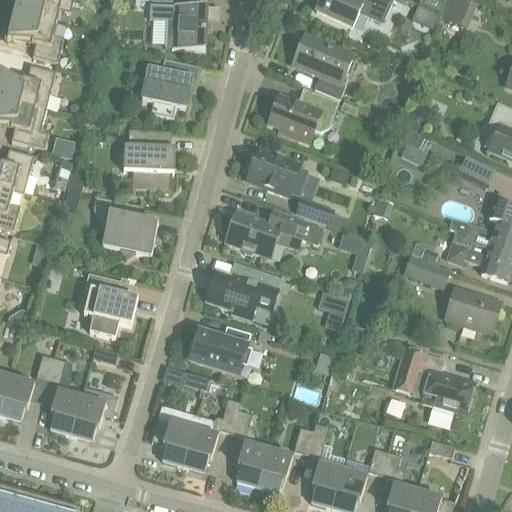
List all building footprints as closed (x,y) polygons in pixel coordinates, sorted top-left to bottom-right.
[(15,9),(13,17),(56,27),(59,14),(70,17),(74,0),(10,0),(9,3),(8,7),(15,9)] [(322,0),(316,15),(352,32),(359,17),(379,27),(384,25),(394,2),(390,0),(322,0)] [(456,2),(446,24),(466,32),(476,10),(456,2)] [(150,23),(153,24),(152,48),(172,49),(172,53),(205,54),(206,24),(218,25),(219,11),(207,10),(207,9),(174,8),(174,9),(150,8),(150,23)] [(53,40),(56,27),(13,17),(12,24),(4,22),(4,27),(3,31),(4,35),(4,39),(4,44),(7,43),(29,44),(28,46),(36,47),(32,61),(58,67),(64,43),(53,40)] [(353,59),(306,39),(293,69),(320,80),(314,93),(340,103),(345,90),(341,88),(353,59)] [(200,72),(164,64),(162,76),(148,73),(142,104),(153,107),(151,118),(173,123),(175,111),(185,114),(189,97),(195,98),(200,72)] [(0,102),(46,114),(56,76),(30,70),(27,83),(20,82),(19,83),(0,73),(0,102)] [(271,114),(274,117),(269,127),(282,132),(281,135),(309,147),(314,134),(320,136),(328,132),(338,106),(305,93),(299,109),(280,101),(278,105),(273,106),(271,114)] [(0,127),(8,128),(8,130),(15,131),(11,145),(44,153),(48,139),(40,137),(46,114),(0,102),(0,127)] [(511,168),(511,113),(498,107),(487,133),(497,137),(489,155),(506,163),(508,167),(511,168)] [(400,159),(420,169),(432,144),(405,131),(399,144),(406,148),(400,159)] [(124,175),(133,176),(132,193),(149,194),(149,197),(169,198),(169,177),(174,178),(175,153),(171,153),(171,137),(129,135),(128,151),(125,151),(124,175)] [(0,191),(24,198),(34,161),(9,154),(5,167),(0,165),(0,191)] [(288,202),(300,169),(265,157),(263,163),(257,160),(248,185),(266,191),(267,194),(288,202)] [(56,175),(68,179),(71,167),(59,164),(56,175)] [(329,183),(345,188),(349,175),(333,170),(329,183)] [(0,231),(14,235),(20,211),(10,208),(13,196),(24,199),(24,198),(0,191),(0,231)] [(106,234),(102,251),(151,261),(158,228),(138,224),(141,210),(96,201),(93,215),(106,234)] [(382,222),(388,206),(382,203),(376,220),(382,222)] [(303,204),(297,218),(327,229),(333,215),(303,204)] [(498,226),(493,241),(482,237),(478,248),(511,258),(511,207),(506,206),(505,209),(493,205),(487,222),(498,226)] [(317,248),(323,233),(274,216),(270,228),(237,216),(226,247),(270,262),(276,245),(297,253),(301,243),(317,248)] [(511,268),(511,258),(478,248),(472,246),(474,241),(456,235),(453,245),(446,267),(464,273),(467,264),(483,270),(481,278),(506,286),(507,283),(510,284),(511,277),(511,274),(510,274),(511,268)] [(0,281),(0,282),(0,281),(0,280),(0,257),(7,259),(11,245),(0,241),(0,281)] [(37,249),(36,254),(38,258),(45,260),(47,252),(37,249)] [(441,258),(426,252),(416,249),(412,259),(422,263),(437,268),(441,258)] [(402,283),(443,298),(450,277),(410,263),(402,283)] [(215,280),(212,279),(207,294),(211,295),(207,307),(233,316),(232,319),(250,325),(255,310),(271,315),(278,294),(277,293),(281,283),(250,273),(245,286),(217,276),(215,280)] [(118,299),(121,286),(89,278),(85,292),(90,294),(84,319),(93,321),(89,337),(115,343),(119,328),(131,331),(138,304),(118,299)] [(446,324),(490,338),(500,307),(456,293),(446,324)] [(351,306),(339,302),(334,318),(346,321),(351,306)] [(378,337),(349,329),(347,338),(375,346),(378,337)] [(189,366),(238,380),(242,367),(246,368),(251,353),(247,352),(247,350),(250,338),(227,331),(223,343),(199,335),(195,347),(191,346),(186,361),(191,362),(189,366)] [(95,352),(92,363),(115,370),(119,358),(95,352)] [(435,402),(433,408),(430,420),(447,426),(450,424),(452,417),(451,413),(465,417),(466,413),(468,414),(471,403),(469,403),(473,388),(442,379),(441,381),(438,380),(442,363),(424,358),(405,352),(393,393),(412,398),(416,388),(427,391),(423,405),(424,405),(426,399),(435,402)] [(47,386),(54,363),(42,360),(36,383),(47,386)] [(62,377),(65,366),(54,363),(47,386),(59,389),(62,377)] [(50,434),(71,440),(81,402),(74,400),(74,381),(62,377),(59,389),(51,418),(54,419),(50,434)] [(186,377),(183,389),(206,395),(210,384),(186,377)] [(0,418),(10,382),(0,379),(0,418)] [(34,389),(10,382),(0,418),(0,420),(21,426),(25,411),(28,412),(34,389)] [(84,392),(81,402),(71,440),(92,446),(96,431),(99,432),(103,421),(112,423),(118,402),(84,392)] [(220,434),(233,438),(239,415),(241,407),(228,403),(222,423),(217,421),(215,424),(197,419),(194,433),(183,472),(204,478),(208,462),(211,463),(220,434)] [(162,466),(183,472),(194,433),(197,419),(162,409),(151,446),(166,451),(162,466)] [(236,487),(257,493),(268,454),(256,451),(255,432),(249,430),(252,419),(239,415),(233,438),(245,442),(237,470),(241,471),(236,487)] [(307,459),(320,462),(320,463),(323,451),(324,448),(329,432),(315,428),(313,436),(307,459)] [(294,455),(307,459),(313,436),(300,432),(294,455)] [(431,444),(428,456),(451,462),(455,451),(431,444)] [(320,463),(320,462),(312,491),(315,492),(311,508),(326,511),(332,511),(342,475),(341,475),(345,462),(330,458),(332,450),(324,448),(323,451),(320,463)] [(381,480),(388,457),(374,453),(368,476),(381,480)] [(268,454),(257,493),(278,498),(283,483),(286,484),(292,461),(268,454)] [(412,511),(417,496),(404,492),(403,474),(398,472),(401,460),(388,457),(381,480),(394,483),(386,511),(412,511)] [(367,482),(342,475),(332,511),(354,511),(357,504),(360,505),(367,482)] [(14,511),(19,495),(0,489),(0,511),(14,511)] [(19,495),(14,511),(36,511),(40,501),(19,495)] [(417,496),(412,511),(452,511),(458,497),(457,497),(453,506),(417,496)] [(59,511),(61,507),(40,501),(36,511),(59,511)]
